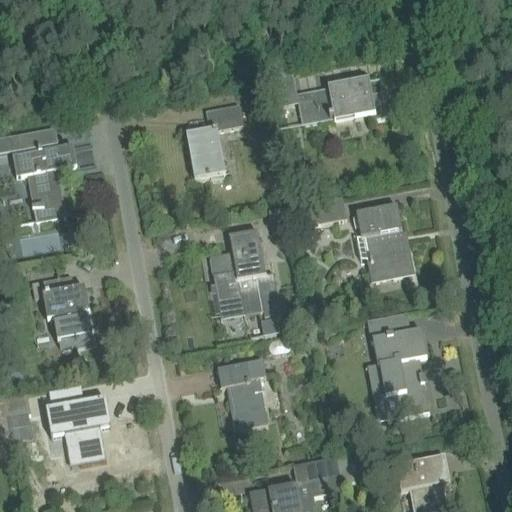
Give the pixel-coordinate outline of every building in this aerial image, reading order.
[(293,79),(268,84),(273,112),(298,108),(303,130),(334,124),(335,127),(368,121),(369,125),(388,122),(385,104),(370,107),(369,99),(372,98),(369,85),(361,87),(297,99),(293,79)] [(195,185),(215,182),(226,180),(218,136),(243,131),(240,110),(206,116),(210,136),(187,140),(195,185)] [(60,133),(59,148),(69,149),(70,133),(60,133)] [(0,160),(13,158),(11,142),(0,144),(0,160)] [(20,160),(13,161),(17,183),(24,182),(29,181),(35,211),(33,211),(33,214),(35,214),(37,226),(46,224),(65,221),(65,222),(66,222),(60,189),(58,189),(56,176),(61,175),(71,173),(77,172),(73,151),(67,152),(47,156),(43,156),(42,153),(39,154),(39,157),(20,160)] [(343,202),(292,212),(296,233),(303,231),(304,236),(319,233),(319,228),(347,223),(343,202)] [(273,237),(296,233),(292,212),(269,216),(273,237)] [(379,215),(357,220),(361,242),(357,243),(361,265),(367,264),(372,287),(376,286),(393,283),(409,280),(410,285),(411,285),(404,244),(402,245),(400,238),(407,237),(407,236),(403,236),(398,212),(379,215)] [(267,280),(259,237),(230,243),(230,244),(231,244),(233,258),(210,262),(217,300),(218,300),(221,319),(220,319),(221,325),(264,317),(265,322),(282,319),(274,279),(267,280)] [(17,270),(0,273),(0,295),(20,292),(17,270)] [(72,281),(32,288),(35,303),(46,301),(50,326),(55,325),(60,352),(74,350),(93,346),(88,319),(90,318),(85,293),(75,295),(72,281)] [(429,418),(421,375),(417,375),(416,366),(427,364),(422,336),(387,343),(383,324),(367,327),(371,347),(373,347),(378,373),(380,373),(386,404),(395,402),(399,424),(429,418)] [(238,372),(218,375),(222,395),(229,393),(236,434),(235,434),(235,436),(255,433),(268,431),(260,384),(266,383),(264,367),(248,370),(238,372)] [(27,399),(4,403),(4,404),(7,423),(29,419),(31,418),(27,399)] [(0,443),(11,442),(7,423),(4,404),(0,404),(0,443)] [(73,410),(47,415),(52,443),(54,442),(53,442),(65,440),(75,438),(77,445),(78,450),(80,463),(81,463),(81,468),(80,468),(81,470),(107,465),(104,449),(103,449),(103,447),(104,447),(103,445),(102,443),(103,443),(103,441),(102,441),(101,439),(102,439),(101,433),(110,431),(110,432),(112,432),(109,413),(108,414),(107,410),(108,409),(107,404),(81,409),(80,409),(73,410)] [(343,496),(342,489),(369,483),(364,457),(337,462),(343,496)] [(314,502),(343,496),(337,462),(307,468),(314,502)] [(440,501),(438,490),(446,488),(442,464),(393,473),(398,500),(409,498),(411,511),(445,511),(444,500),(440,501)] [(270,493),(250,497),(252,511),(315,511),(314,504),(300,507),(297,491),(289,492),(270,496),(270,493)]
